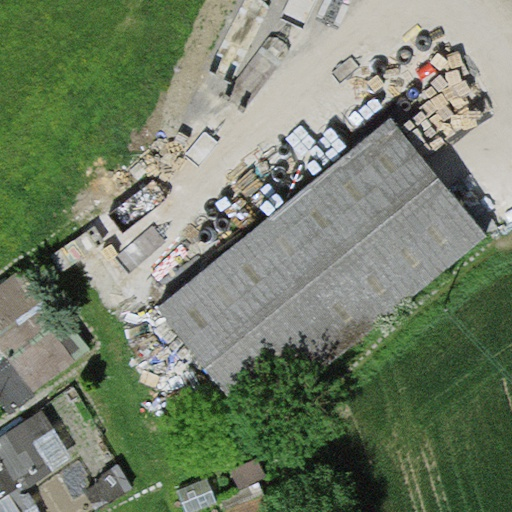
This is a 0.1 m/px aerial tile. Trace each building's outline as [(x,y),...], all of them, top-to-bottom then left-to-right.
[(266,216),(169,288),(254,401),(485,229),(354,54),(220,154),(266,216)] [(180,239),(194,258),(245,221),(231,202),(180,239)] [(126,247),(146,274),(165,260),(145,233),(126,247)] [(0,279),(0,398),(12,413),(92,348),(21,262),(0,279)] [(47,511),(29,484),(73,455),(41,406),(0,432),(0,488),(1,490),(0,490),(0,511),(47,511)] [(239,486),(267,472),(259,454),(230,468),(239,486)] [(80,491),(94,511),(134,485),(119,462),(98,475),(100,478),(80,491)] [(216,500),(208,475),(178,486),(187,511),(216,500)] [(221,498),(227,511),(275,511),(260,480),(221,498)]
